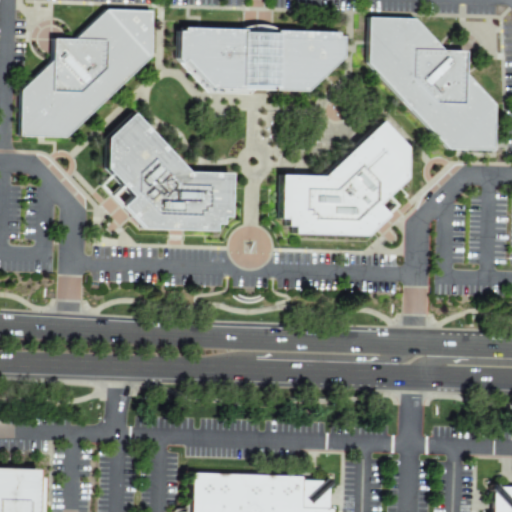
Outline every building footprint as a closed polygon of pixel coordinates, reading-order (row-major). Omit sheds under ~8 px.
[(144,53),(60,133),(15,132),(16,86),(70,35),(101,6),(146,8),(144,53)] [(365,15),(410,16),(490,102),(488,147),(443,146),(364,61),(365,15)] [(173,30),(338,36),(337,56),(303,88),(252,87),(245,93),(204,92),(172,57),(173,30)] [(223,170),(222,213),(215,213),(214,220),(207,220),(207,227),(194,227),(194,224),(135,222),(136,205),(98,165),(99,134),(126,109),(181,168),(223,170)] [(399,176),(359,214),(359,231),(287,229),(287,224),(280,224),(280,217),(273,216),(274,173),(316,174),(376,119),(400,145),(399,176)] [(0,511),(0,467),(43,468),(42,511),(0,511)] [(187,511),(189,474),(326,479),(324,511),(187,511)] [(488,511),(489,484),(511,484),(511,511),(488,511)]
